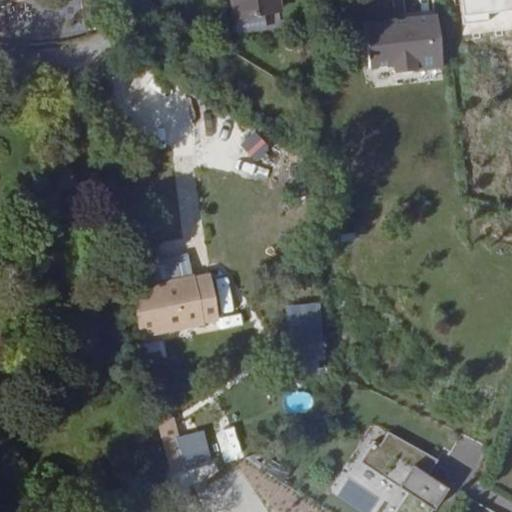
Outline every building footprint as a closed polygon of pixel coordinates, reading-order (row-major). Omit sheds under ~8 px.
[(277,0),(231,0),(235,19),(280,12),(277,0)] [(449,78),(442,11),(364,19),(371,86),(449,78)] [(157,23),(141,18),(133,47),(149,52),(157,23)] [(241,142),(256,158),(271,144),(257,128),(241,142)] [(90,133),(74,134),(76,183),(92,182),(90,133)] [(160,276),(192,271),(189,252),(157,257),(160,276)] [(190,272),(126,284),(133,323),(135,331),(199,319),(198,318),(213,314),(206,271),(190,274),(190,272)] [(288,304),(290,372),(326,371),(325,303),(288,304)] [(189,432),(160,441),(169,469),(198,460),(189,432)] [(422,485),(436,463),(392,436),(384,448),(379,444),(365,465),(407,494),(394,511),(431,511),(441,498),(422,485)] [(241,457),(236,443),(222,447),(226,462),(241,457)]
